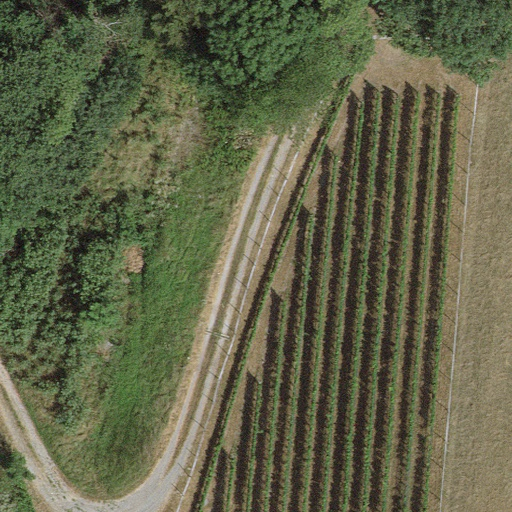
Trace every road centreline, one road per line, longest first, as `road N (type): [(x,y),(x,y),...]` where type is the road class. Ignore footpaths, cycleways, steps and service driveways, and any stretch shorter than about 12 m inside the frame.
road 1 (track): [(350,0),(284,103),(182,457),(141,511)]
road 2 (track): [(68,511),(48,497),(0,406)]
